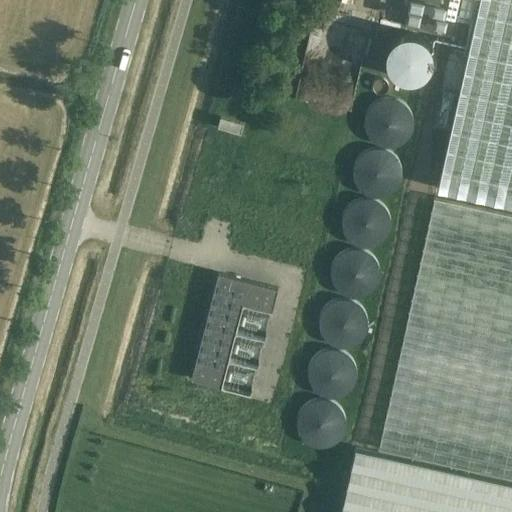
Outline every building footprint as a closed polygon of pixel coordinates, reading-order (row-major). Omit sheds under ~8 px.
[(411,0),(407,20),(452,31),(459,0),(411,0)] [(511,0),(478,0),(479,0),(435,194),(511,210),(511,0)] [(511,215),(434,198),(378,448),(511,477),(511,215)] [(235,330),(242,302),(272,309),(278,288),(218,272),(191,378),(221,386),(228,358),(235,330)] [(340,511),(511,511),(511,483),(355,447),(340,511)]
